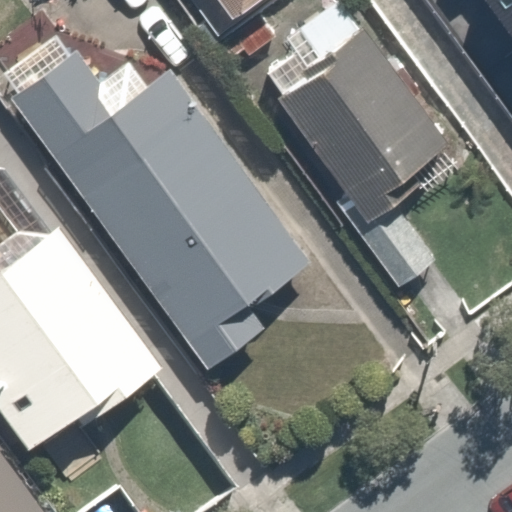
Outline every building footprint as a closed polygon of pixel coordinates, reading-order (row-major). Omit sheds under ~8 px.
[(225,92),(254,73),(291,47),(271,17),(296,0),(212,0),(218,8),(183,31),(225,92)] [(491,182),(368,0),(361,0),(291,47),(254,73),(399,287),(450,252),(430,223),(491,182)] [(511,0),(415,0),(511,140),(511,0)] [(73,35),(8,81),(218,375),(278,332),(268,318),(327,275),(166,50),(112,89),(73,35)] [(0,419),(46,483),(185,382),(56,204),(0,244),(0,419)] [(66,511),(46,483),(0,419),(0,511),(66,511)]
